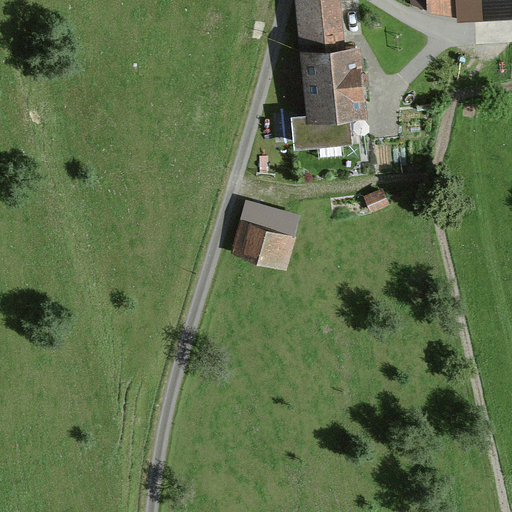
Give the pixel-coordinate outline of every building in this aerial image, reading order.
[(338,0),(301,0),(306,51),(343,48),(338,0)] [(511,7),(511,0),(433,0),(433,9),(511,7)] [(306,51),(313,115),(294,116),(297,149),(350,144),(346,112),(360,110),(353,47),(343,48),(306,51)] [(383,191),(367,199),(373,212),(389,204),(383,191)] [(239,253),(284,264),(296,217),(251,205),(239,253)]
